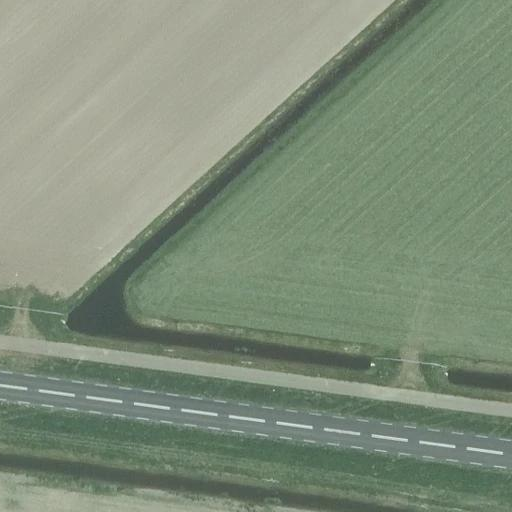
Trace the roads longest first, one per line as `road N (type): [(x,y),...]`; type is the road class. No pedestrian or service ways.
road 1 (primary): [(511,454),(0,385)]
road 2 (unclassified): [(511,411),(0,342)]
